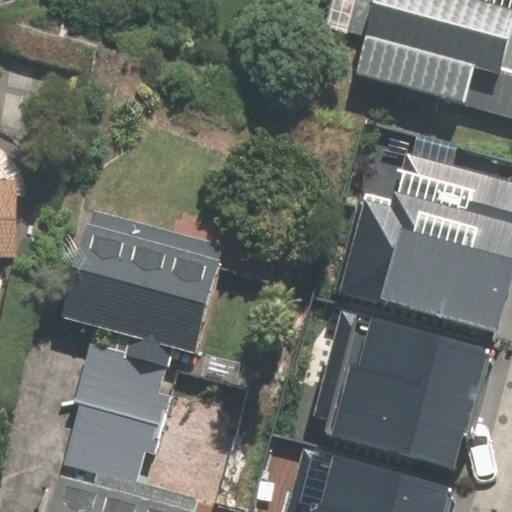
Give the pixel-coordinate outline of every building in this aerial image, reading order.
[(511,10),(456,0),(396,0),(381,89),(511,112),(511,10)] [(349,287),(503,328),(511,292),(511,168),(389,136),(349,287)] [(0,260),(19,261),(21,186),(0,185),(0,260)] [(59,327),(187,358),(209,268),(80,237),(59,327)] [(312,425),(466,465),(496,348),(343,308),(312,425)] [(287,511),(452,511),(459,488),(306,446),(287,511)] [(48,511),(156,511),(54,488),(48,511)]
